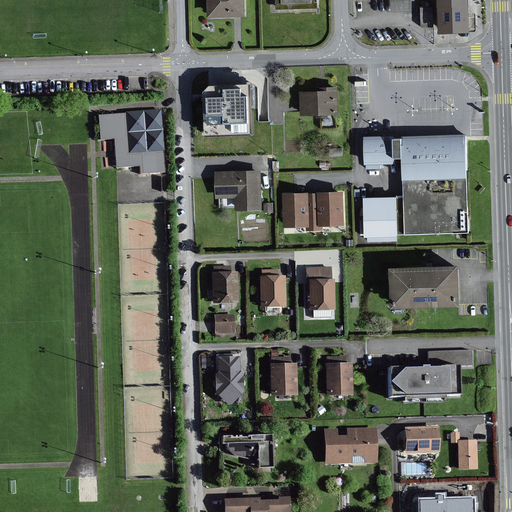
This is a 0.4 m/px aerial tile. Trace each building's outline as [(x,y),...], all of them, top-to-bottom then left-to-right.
[(243,0),(207,0),(208,17),(244,16),(243,0)] [(467,0),(438,0),(440,33),(456,32),(468,32),(468,16),(468,14),(467,0)] [(433,8),(421,8),(422,27),(434,26),(433,8)] [(250,85),(210,86),(204,93),(206,136),(253,133),(250,85)] [(301,92),(301,115),(338,114),(337,88),(318,88),(318,92),(301,92)] [(159,112),(99,117),(100,138),(115,137),(117,166),(141,165),(141,174),(164,172),(159,112)] [(464,134),(402,136),(402,139),(403,158),(403,162),(404,197),(364,198),(365,212),(365,220),(365,236),(468,233),(464,134)] [(395,163),(395,158),(403,158),(402,139),(391,139),(391,137),(365,138),(365,164),(395,163)] [(262,209),(260,171),(216,173),(217,198),(235,197),(236,210),(262,209)] [(342,192),(329,193),(318,193),(319,225),(321,225),(344,224),(342,192)] [(319,225),(318,193),(308,194),(309,226),(307,226),(307,230),(322,230),(321,225),(319,225)] [(284,195),(285,227),(307,226),(309,226),(308,194),(299,194),(284,195)] [(213,274),(211,274),(212,304),(236,303),(235,274),(228,274),(228,267),(213,268),(213,274)] [(329,268),(306,269),(306,292),(308,292),(309,310),(332,310),(332,281),(330,281),(329,268)] [(405,269),(391,269),(392,307),(458,305),(457,268),(430,268),(405,269)] [(262,278),(259,278),(259,307),(283,306),(282,277),(276,278),(276,271),(261,271),(262,278)] [(232,316),(214,316),(214,331),(232,331),(232,316)] [(470,366),(469,351),(428,352),(428,367),(457,366),(470,366)] [(229,404),(240,393),(239,374),(238,374),(237,355),(216,356),(216,375),(214,375),(214,394),(229,404)] [(327,365),(325,365),(326,395),(350,394),(349,365),(346,365),(345,357),(327,358),(327,365)] [(271,366),(269,366),(270,395),(295,395),(294,365),(289,365),(289,358),(271,358),(271,366)] [(428,367),(387,368),(388,397),(457,395),(457,366),(428,367)] [(424,429),(404,430),(405,453),(436,452),(435,428),(424,429)] [(374,429),(324,431),(325,463),(375,462),(374,429)] [(220,438),(220,450),(256,469),(270,469),(269,437),(220,438)] [(474,442),(458,442),(459,469),(475,469),(474,442)] [(420,511),(475,511),(475,496),(447,497),(447,493),(437,493),(437,498),(420,499),(420,511)] [(277,501),(259,502),(259,511),(287,511),(287,499),(277,499),(277,501)] [(259,511),(259,502),(257,502),(257,500),(223,501),(223,511),(259,511)]
